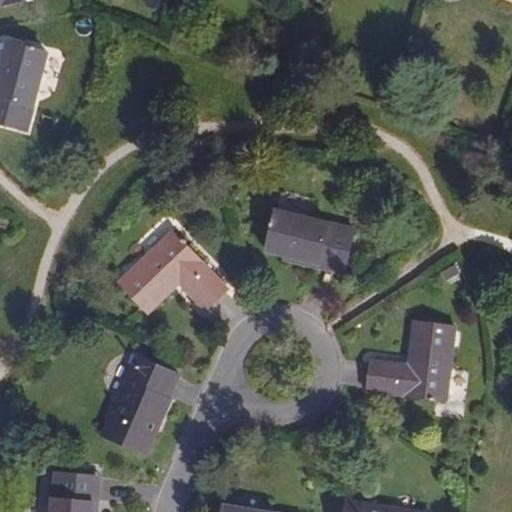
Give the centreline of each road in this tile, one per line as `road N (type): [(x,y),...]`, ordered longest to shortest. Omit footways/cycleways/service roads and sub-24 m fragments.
road 1 (residential): [(235,388),(244,403),(274,418),(307,411),(329,385),(329,351),(320,336),(293,319),(262,321)]
road 2 (residential): [(169,511),(208,418),(235,388)]
